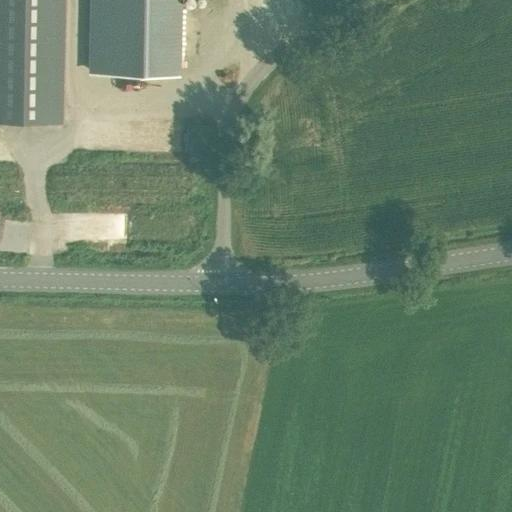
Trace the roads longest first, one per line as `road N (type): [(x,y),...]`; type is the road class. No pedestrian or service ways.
road 1 (unclassified): [(225,284),(224,138),(233,101),(259,68),(382,0)]
road 2 (secondary): [(225,284),(296,282),(511,250)]
road 3 (secondary): [(0,279),(225,284)]
